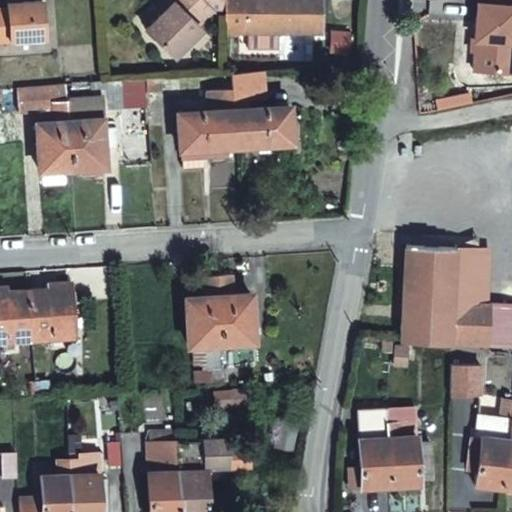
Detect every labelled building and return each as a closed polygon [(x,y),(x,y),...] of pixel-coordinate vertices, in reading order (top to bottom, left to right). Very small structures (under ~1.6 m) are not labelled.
[(2,6),(0,6),(0,41),(41,38),(37,0),(21,0),(2,2),(2,6)] [(170,46),(177,45),(200,20),(197,17),(209,4),(212,4),(208,0),(165,0),(145,23),(170,46)] [(221,30),(321,27),(321,0),(220,0),(221,4),(221,30)] [(472,3),(470,3),(469,20),(467,66),(505,67),(507,18),(511,18),(511,4),(495,3),(472,3)] [(261,91),(260,67),(222,70),(226,88),(210,89),(211,105),(171,108),(173,145),(218,141),(285,136),(282,101),(241,103),(240,92),(261,91)] [(112,78),(83,80),(85,108),(75,108),(74,96),(61,97),(66,164),(98,162),(94,107),(115,105),(112,78)] [(61,97),(60,83),(9,86),(10,109),(30,107),(33,166),(36,166),(62,164),(66,164),(61,97)] [(218,141),(173,145),(173,151),(218,147),(218,141)] [(62,164),(36,166),(37,178),(62,176),(62,164)] [(400,339),(511,345),(511,304),(484,303),(484,283),(454,282),(456,244),(406,243),(400,339)] [(218,275),(221,340),(256,337),(253,289),(239,290),(238,274),(218,275)] [(190,341),(221,340),(218,275),(199,276),(200,292),(187,293),(190,341)] [(47,285),(28,287),(31,334),(46,333),(75,330),(71,278),(47,280),(47,285)] [(0,336),(31,334),(28,287),(10,288),(9,283),(0,284),(0,336)] [(393,346),(393,364),(406,364),(406,346),(393,346)] [(450,361),(449,391),(478,392),(479,361),(450,361)] [(351,480),(390,479),(390,397),(361,397),(361,460),(351,460),(351,480)] [(390,397),(390,479),(419,479),(420,472),(433,472),(433,437),(419,436),(420,397),(390,397)] [(504,485),(511,420),(511,414),(501,414),(478,412),(475,435),(482,435),(478,466),(476,482),(504,485)] [(177,437),(181,511),(222,511),(222,493),(208,493),(207,468),(226,467),(225,434),(177,437)] [(472,434),(468,465),(478,466),(482,435),(475,435),(472,434)] [(181,511),(177,437),(150,439),(150,462),(151,511),(181,511)] [(20,475),(19,450),(6,451),(7,475),(20,475)] [(71,459),(73,511),(102,511),(100,452),(71,453),(71,459)] [(21,497),(21,511),(73,511),(71,459),(59,460),(60,475),(42,476),(43,496),(21,497)] [(142,462),(144,511),(151,511),(150,462),(142,462)]
